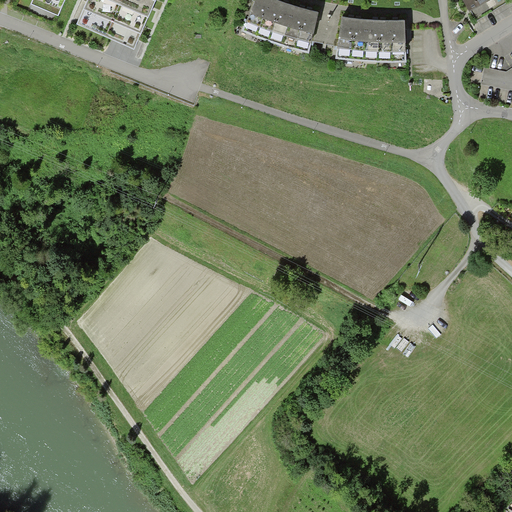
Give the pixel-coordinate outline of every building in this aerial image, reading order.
[(64,0),(33,0),(31,4),(58,16),(64,0)] [(134,49),(156,0),(88,0),(78,25),(134,49)] [(273,0),(256,0),(246,22),(242,32),(274,44),(309,53),(311,43),(318,13),(310,11),(302,9),(286,5),(278,2),(273,0)] [(477,21),(506,3),(504,0),(463,0),(470,12),(472,11),(477,21)] [(351,19),(343,18),(338,48),(336,59),(370,63),(406,62),(406,51),(405,21),(396,21),(384,22),(377,22),(372,22),(359,20),(351,19)]
